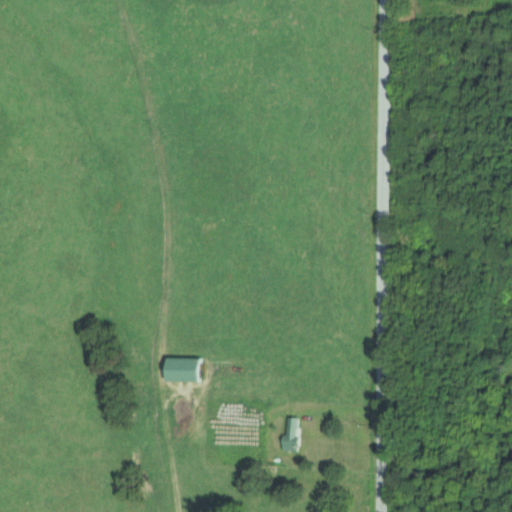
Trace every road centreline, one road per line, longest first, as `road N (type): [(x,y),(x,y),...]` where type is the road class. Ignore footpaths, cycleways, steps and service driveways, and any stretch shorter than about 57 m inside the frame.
road 1 (residential): [(378,511),(382,0)]
road 2 (residential): [(177,511),(164,391)]
